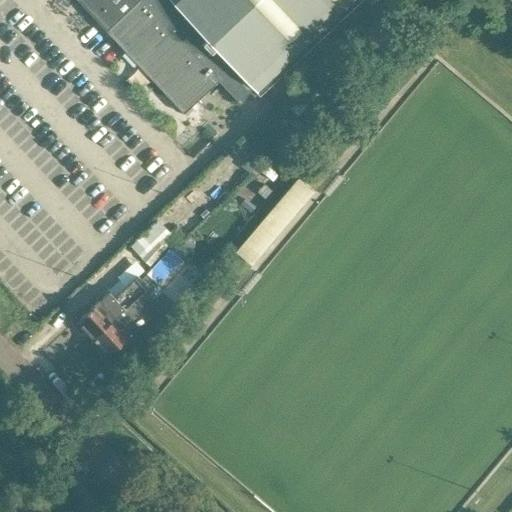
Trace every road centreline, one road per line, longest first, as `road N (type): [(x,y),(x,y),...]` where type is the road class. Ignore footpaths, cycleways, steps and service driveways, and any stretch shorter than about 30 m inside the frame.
road 1 (unclassified): [(100,473),(440,87),(465,74),(511,112)]
road 2 (unclassified): [(100,473),(0,359)]
